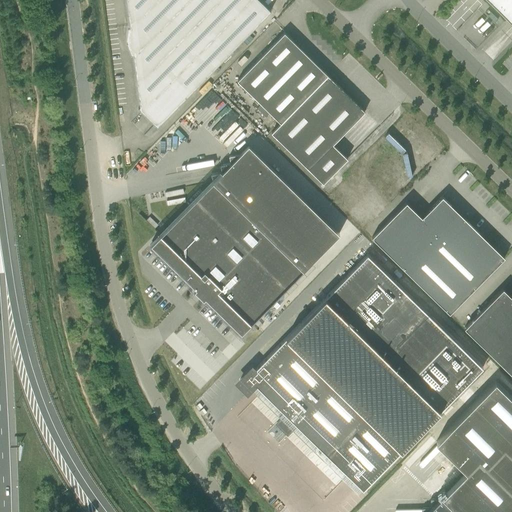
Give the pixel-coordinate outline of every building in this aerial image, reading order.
[(138,108),(142,112),(157,127),(186,97),(185,97),(255,26),(255,27),(271,11),(259,0),(127,0),(141,105),(138,108)] [(511,0),(488,0),(511,23),(511,0)] [(328,75),(325,71),(285,32),(238,80),(281,122),(328,75)] [(271,132),(323,183),(348,158),(333,144),(365,111),(328,75),(281,122),(271,132)] [(212,130),(217,135),(234,116),(225,109),(219,115),(222,118),(212,130)] [(204,300),(205,299),(242,334),(252,323),(339,234),(248,145),(239,154),(229,156),(230,163),(220,165),(222,172),(211,174),(213,181),(150,245),(195,289),(194,290),(204,300)] [(450,313),(504,257),(442,196),(422,217),(406,202),(372,237),(450,313)] [(253,367),(240,380),(250,390),(256,384),(328,455),(413,367),(406,360),(413,353),(402,343),(430,314),(368,254),(256,369),(253,367)] [(511,374),(511,294),(511,296),(503,288),(464,327),(511,374)] [(444,412),(446,415),(454,407),(435,389),(433,391),(419,377),(413,382),(413,381),(374,422),(403,450),(437,415),(439,417),(444,412)] [(511,511),(511,397),(495,381),(436,441),(466,471),(442,496),(458,511),(511,511)] [(458,511),(442,496),(439,499),(432,499),(432,506),(430,508),(423,508),(422,511),(458,511)]
